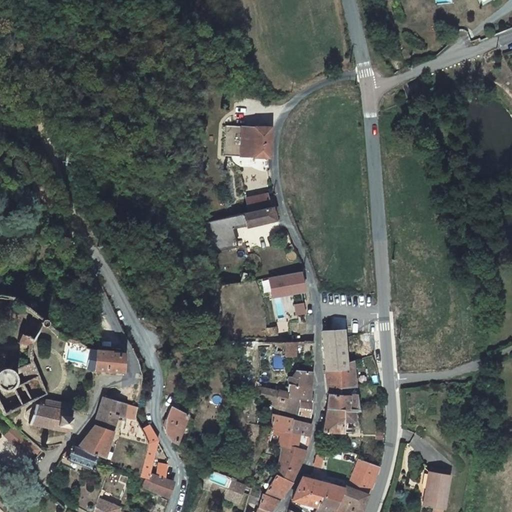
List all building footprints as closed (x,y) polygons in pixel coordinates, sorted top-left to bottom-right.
[(224,156),(268,157),(270,127),(225,125),(224,156)] [(271,206),(268,196),(267,194),(247,198),(249,211),(271,206)] [(249,211),(201,223),(204,238),(209,248),(210,253),(237,246),(233,228),(245,225),(246,227),(274,219),(272,209),(271,206),(249,211)] [(303,290),(300,271),(268,277),(272,296),(303,290)] [(303,290),(272,296),(272,298),(304,292),(303,290)] [(305,314),(303,303),(294,304),(296,315),(305,314)] [(277,326),(267,328),(269,337),(278,335),(277,326)] [(325,369),(346,368),(345,362),(344,338),(343,330),(322,331),(325,367),(325,369)] [(21,332),(17,342),(32,345),(31,340),(32,339),(25,333),(24,334),(21,332)] [(295,341),(285,342),(285,351),(285,356),(295,356),(295,341)] [(277,342),(277,351),(285,351),(285,342),(277,342)] [(94,354),(94,366),(93,373),(97,373),(97,371),(112,371),(123,371),(124,352),(123,352),(122,351),(111,350),(95,349),(94,354)] [(353,360),(345,362),(346,368),(325,369),(328,394),(341,394),(340,388),(356,387),(353,360)] [(34,361),(20,367),(25,380),(38,374),(34,363),(34,361)] [(0,388),(2,389),(5,389),(8,388),(10,387),(12,385),(14,382),(15,380),(15,377),(15,374),(13,371),(12,369),(9,367),(7,366),(4,366),(1,366),(0,366),(0,388)] [(278,391),(276,407),(297,414),(299,401),(309,402),(311,372),(297,370),(296,371),(292,371),(292,376),(289,377),(287,393),(278,391)] [(278,391),(260,387),(259,399),(267,400),(276,407),(278,391)] [(328,394),(326,408),(353,410),(359,410),(357,395),(341,394),(328,394)] [(123,415),(125,403),(103,396),(94,425),(77,447),(96,455),(103,457),(110,435),(116,416),(123,417),(123,415)] [(69,410),(71,404),(47,399),(45,399),(43,400),(40,402),(39,405),(35,404),(28,423),(56,429),(56,430),(68,432),(73,411),(69,410)] [(299,401),(297,414),(307,416),(307,412),(309,402),(299,401)] [(136,406),(125,403),(123,415),(134,418),(136,406)] [(170,406),(163,425),(166,435),(170,439),(177,442),(188,414),(170,406)] [(353,421),(353,410),(326,408),(322,431),(343,432),(343,427),(346,427),(346,420),(353,421)] [(291,432),(293,419),(272,415),(271,429),(283,431),(284,431),(284,430),(291,432)] [(293,419),(291,432),(308,437),(311,423),(293,419)] [(13,427),(6,435),(27,454),(34,446),(13,427)] [(284,431),(283,431),(282,440),(281,447),(289,447),(289,445),(306,450),(308,437),(291,432),(284,430),(284,431)] [(33,449),(39,454),(42,451),(36,445),(33,449)] [(77,447),(72,445),(71,449),(70,449),(69,449),(68,449),(63,454),(65,456),(65,457),(65,458),(66,458),(66,459),(67,459),(67,458),(68,458),(90,466),(90,467),(91,468),(92,468),(93,468),(94,467),(94,466),(93,465),(92,464),(91,464),(96,455),(77,447)] [(289,447),(281,447),(276,474),(291,481),(302,458),(304,452),(306,450),(289,445),(289,447)] [(320,468),(323,456),(317,454),(314,466),(320,468)] [(358,458),(347,486),(368,494),(379,466),(358,458)] [(155,475),(165,478),(167,465),(158,463),(155,475)] [(443,508),(449,475),(429,472),(423,505),(434,507),(442,508),(443,508)] [(145,481),(142,487),(147,489),(169,498),(174,481),(165,478),(155,475),(148,473),(145,481)] [(291,481),(276,474),(264,494),(278,500),(292,483),(291,481)] [(322,495),(339,500),(344,488),(343,488),(310,479),(302,477),(292,500),(302,502),(301,506),(314,510),(322,495)] [(231,478),(224,497),(238,502),(245,485),(239,483),(235,482),(236,480),(231,478)] [(361,511),(363,509),(362,508),(368,494),(347,486),(344,485),(343,488),(344,488),(339,500),(333,511),(361,511)] [(258,504),(262,493),(251,488),(247,501),(258,504)] [(278,500),(264,494),(262,493),(258,504),(257,508),(269,511),(278,500)] [(333,511),(339,500),(322,495),(314,510),(312,511),(333,511)] [(117,511),(119,507),(98,497),(92,511),(117,511)]
